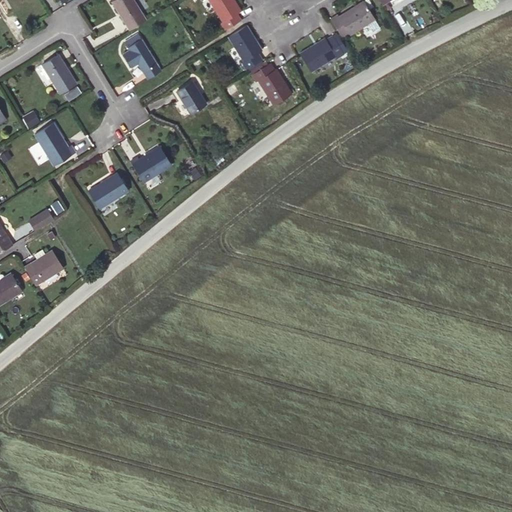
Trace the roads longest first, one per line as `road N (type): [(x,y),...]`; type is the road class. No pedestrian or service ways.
road 1 (residential): [(511,2),(398,55),(207,188),(0,360)]
road 2 (residential): [(61,25),(116,115),(97,136)]
